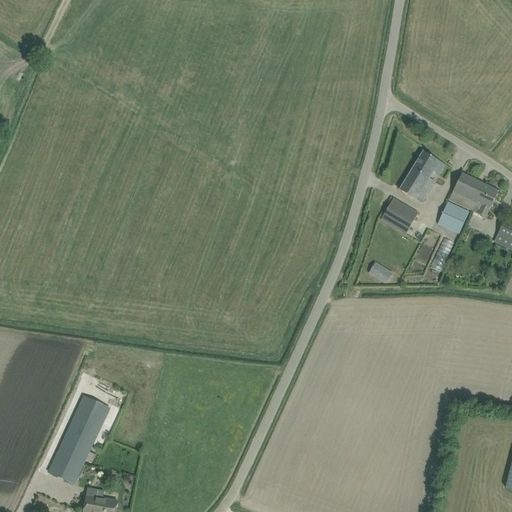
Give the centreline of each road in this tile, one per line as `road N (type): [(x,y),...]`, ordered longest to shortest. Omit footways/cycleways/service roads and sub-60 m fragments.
road 1 (unclassified): [(220,511),(331,298),(384,103)]
road 2 (unclassified): [(511,175),(420,116),(384,103)]
